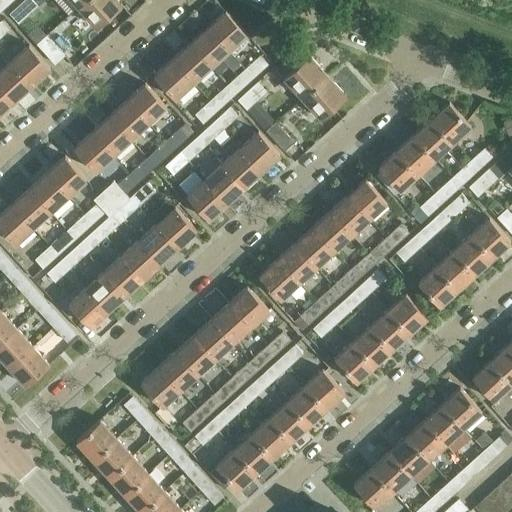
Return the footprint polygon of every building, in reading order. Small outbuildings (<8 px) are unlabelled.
[(0,0),(0,11),(11,2),(9,0),(0,0)] [(21,0),(7,13),(16,23),(37,4),(33,0),(21,0)] [(116,0),(82,0),(76,6),(94,26),(119,3),(116,0)] [(206,25),(227,48),(244,32),(223,9),(206,25)] [(0,19),(0,36),(10,28),(1,18),(0,19)] [(209,65),(227,48),(206,25),(188,41),(209,65)] [(35,43),(53,63),(63,54),(45,34),(35,43)] [(191,81),(209,65),(188,41),(170,58),(191,81)] [(10,59),(32,83),(49,67),(28,43),(10,59)] [(244,67),(252,77),(268,62),(259,52),(244,67)] [(302,95),(326,73),(308,53),(284,75),(302,95)] [(173,97),(191,81),(170,58),(152,74),(173,97)] [(0,83),(14,99),(32,83),(10,59),(0,67),(0,83)] [(234,93),(252,77),(244,67),(226,83),(234,93)] [(326,73),(302,95),(321,115),(345,93),(326,73)] [(237,97),(245,107),(265,88),(256,79),(237,97)] [(125,98),(146,121),(164,105),(143,82),(125,98)] [(0,111),(14,99),(0,83),(0,111)] [(217,109),(234,93),(226,83),(208,99),(217,109)] [(129,137),(146,121),(125,98),(108,114),(129,137)] [(203,121),(217,109),(208,99),(195,112),(203,121)] [(430,116),(452,140),(469,124),(448,100),(430,116)] [(215,118),(223,127),(240,110),(232,102),(215,118)] [(111,154),(129,137),(108,114),(90,130),(111,154)] [(434,156),(452,140),(430,116),(412,133),(434,156)] [(205,144),(223,127),(215,118),(197,135),(205,144)] [(264,127),(284,149),(293,140),(274,119),(264,127)] [(164,140),(172,149),(187,136),(193,130),(185,121),(164,140)] [(239,145),(261,169),(279,153),(257,129),(239,145)] [(93,170),(111,154),(90,130),(72,147),(93,170)] [(416,172),(434,156),(412,133),(395,149),(416,172)] [(187,160),(205,144),(197,135),(179,151),(187,160)] [(154,165),(172,149),(164,140),(146,156),(154,165)] [(243,185),(261,169),(239,145),(221,162),(243,185)] [(469,159),(477,168),(493,154),(485,145),(469,159)] [(398,189),(416,172),(395,149),(377,165),(398,189)] [(174,173),(187,160),(179,151),(164,164),(174,173)] [(45,171),(66,194),(84,178),(63,155),(45,171)] [(136,181),(154,165),(146,156),(128,173),(136,181)] [(460,184),(477,168),(469,159),(451,175),(460,184)] [(225,202),(243,185),(221,162),(203,178),(225,202)] [(468,186),(476,195),(496,176),(488,167),(468,186)] [(49,210),(66,194),(45,171),(28,187),(49,210)] [(125,192),(136,181),(128,173),(116,183),(125,192)] [(442,201),(460,184),(451,175),(434,192),(442,201)] [(346,193),(368,217),(385,200),(364,177),(346,193)] [(207,218),(225,202),(203,178),(186,194),(207,218)] [(129,197),(128,196),(125,192),(116,183),(113,179),(92,197),(96,201),(105,211),(108,215),(129,197)] [(131,193),(140,203),(155,189),(147,179),(131,193)] [(31,226),(49,210),(28,187),(10,203),(31,226)] [(445,205),(453,215),(469,201),(461,191),(445,205)] [(428,214),(442,201),(434,192),(419,205),(428,214)] [(104,235),(140,203),(131,193),(128,196),(129,197),(108,215),(96,226),(104,235)] [(350,233),(368,217),(346,193),(329,209),(350,233)] [(92,222),(105,211),(96,201),(83,213),(92,222)] [(0,227),(13,242),(31,226),(10,203),(0,212),(0,227)] [(156,221),(178,245),(196,229),(174,205),(156,221)] [(436,231),(453,215),(445,205),(427,221),(436,231)] [(496,216),(511,233),(511,213),(506,207),(496,216)] [(332,249),(350,233),(329,209),(311,225),(332,249)] [(74,238),(92,222),(83,213),(66,229),(74,238)] [(470,233),(491,256),(509,240),(487,216),(470,233)] [(161,261),(178,245),(156,221),(139,237),(161,261)] [(418,247),(436,231),(427,221),(409,238),(418,247)] [(385,236),(394,245),(409,231),(400,222),(385,236)] [(314,265),(332,249),(311,225),(293,242),(314,265)] [(86,251),(104,235),(96,226),(78,242),(86,251)] [(56,254),(74,238),(66,229),(48,245),(56,254)] [(473,272),(491,256),(470,233),(452,249),(473,272)] [(376,261),(394,245),(385,236),(367,252),(376,261)] [(143,277),(161,261),(139,237),(121,253),(143,277)] [(404,259),(418,247),(409,238),(396,250),(404,259)] [(68,267),(86,251),(78,242),(60,258),(68,267)] [(297,281),(314,265),(293,242),(275,258),(297,281)] [(42,267),(56,254),(48,245),(34,258),(42,267)] [(0,266),(5,272),(13,265),(0,249),(0,266)] [(456,288),(473,272),(452,249),(434,265),(456,288)] [(358,277),(376,261),(367,252),(350,268),(358,277)] [(125,294),(143,277),(121,253),(103,270),(125,294)] [(54,280),(68,267),(60,258),(46,271),(54,280)] [(279,298),(297,281),(275,258),(258,274),(279,298)] [(21,290),(30,282),(13,265),(5,272),(21,290)] [(438,305),(456,288),(434,265),(416,281),(438,305)] [(362,281),(370,290),(386,276),(378,267),(362,281)] [(340,293),(358,277),(350,268),(332,284),(340,293)] [(107,310),(125,294),(103,270),(85,286),(107,310)] [(353,306),(370,290),(362,281),(344,297),(353,306)] [(37,308),(46,300),(30,282),(21,290),(37,308)] [(229,301),(250,324),(268,308),(246,284),(229,301)] [(322,310),(340,293),(332,284),(314,300),(322,310)] [(89,326),(107,310),(85,286),(67,302),(89,326)] [(387,308),(408,332),(426,316),(404,292),(387,308)] [(335,323),(353,306),(344,297),(327,314),(335,323)] [(54,326),(62,318),(46,300),(37,308),(54,326)] [(309,322),(322,310),(314,300),(301,312),(309,322)] [(232,340),(250,324),(229,301),(211,317),(232,340)] [(390,348),(408,332),(387,308),(369,324),(390,348)] [(0,342),(16,327),(0,309),(0,342)] [(321,335),(335,323),(327,314),(313,326),(321,335)] [(214,357),(232,340),(211,317),(193,333),(214,357)] [(62,318),(54,326),(66,340),(75,332),(62,318)] [(373,364),(390,348),(369,324),(351,340),(373,364)] [(0,357),(8,367),(32,345),(16,327),(0,342),(0,357)] [(267,343),(275,352),(291,338),(283,329),(267,343)] [(196,373),(214,357),(193,333),(175,349),(196,373)] [(355,380),(373,364),(351,340),(333,357),(355,380)] [(279,356),(287,366),(303,351),(295,342),(294,343),(279,356)] [(510,382),(511,379),(511,349),(506,342),(488,358),(510,382)] [(258,368),(275,352),(267,343),(249,359),(258,368)] [(32,345),(8,367),(25,385),(49,363),(32,345)] [(179,389),(196,373),(175,349),(157,366),(179,389)] [(270,382),(287,366),(279,356),(261,373),(270,382)] [(491,399),(510,382),(488,358),(470,375),(491,399)] [(240,385),(258,368),(249,359),(232,375),(240,385)] [(161,406),(179,389),(157,366),(139,382),(161,406)] [(304,384),(325,407),(343,391),(322,367),(304,384)] [(252,398),(270,382),(261,373),(243,389),(252,398)] [(222,401),(240,385),(232,375),(214,392),(222,401)] [(307,423),(325,407),(304,384),(286,400),(307,423)] [(440,402),(461,426),(479,409),(458,386),(440,402)] [(234,414),(252,398),(243,389),(225,405),(234,414)] [(204,417),(222,401),(214,392),(196,408),(204,417)] [(136,417),(145,409),(132,395),(123,402),(136,417)] [(290,440),(307,423),(286,400),(268,416),(290,440)] [(443,442),(461,426),(440,402),(422,418),(443,442)] [(216,430),(234,414),(225,405),(208,421),(216,430)] [(191,429),(204,417),(196,408),(182,420),(191,429)] [(153,435),(161,427),(145,409),(136,417),(153,435)] [(272,456),(290,440),(268,416),(250,432),(272,456)] [(426,458),(443,442),(422,418),(404,434),(426,458)] [(91,458),(115,437),(99,419),(75,441),(91,458)] [(202,443),(216,430),(208,421),(194,433),(202,443)] [(169,452),(177,445),(161,427),(153,435),(169,452)] [(482,449),(490,458),(511,437),(511,436),(505,429),(482,449)] [(254,472),(272,456),(250,432),(232,449),(254,472)] [(408,474),(426,458),(404,434),(387,450),(408,474)] [(107,476),(131,454),(115,437),(91,458),(107,476)] [(185,470),(193,463),(177,445),(169,452),(185,470)] [(236,488),(254,472),(232,449),(215,465),(236,488)] [(472,474),(490,458),(482,449),(464,465),(472,474)] [(390,490),(408,474),(387,450),(369,466),(390,490)] [(124,494),(147,472),(131,454),(107,476),(124,494)] [(201,488),(209,480),(193,463),(185,470),(201,488)] [(455,490),(472,474),(464,465),(447,481),(455,490)] [(372,506),(390,490),(369,466),(351,483),(372,506)] [(511,493),(511,474),(509,471),(500,479),(511,493)] [(140,511),(163,490),(147,472),(124,494),(140,511)] [(507,506),(511,501),(511,493),(500,479),(491,487),(507,506)] [(209,480),(201,488),(214,502),(222,495),(209,480)] [(437,506),(455,490),(447,481),(429,497),(437,506)] [(496,511),(499,511),(507,506),(491,487),(482,495),(496,511)] [(140,511),(174,511),(180,508),(163,490),(140,511)] [(480,511),(496,511),(482,495),(473,503),(480,511)] [(440,511),(461,511),(468,507),(459,496),(440,511)] [(430,511),(437,506),(429,497),(413,511),(430,511)]
